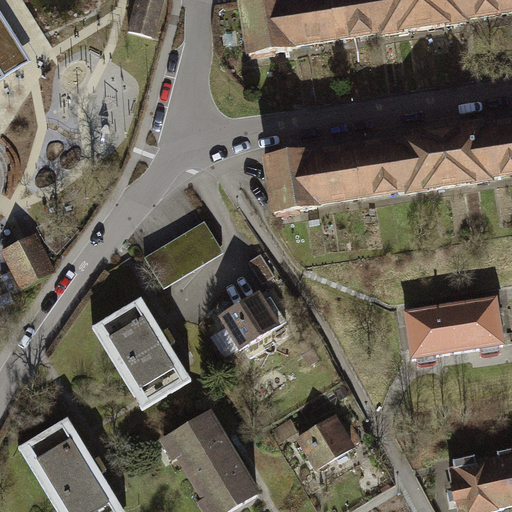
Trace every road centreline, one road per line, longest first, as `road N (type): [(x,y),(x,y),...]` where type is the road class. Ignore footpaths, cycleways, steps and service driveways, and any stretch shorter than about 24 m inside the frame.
road 1 (residential): [(0,411),(30,354),(196,157),(220,116)]
road 2 (residential): [(220,116),(297,124),(511,96)]
